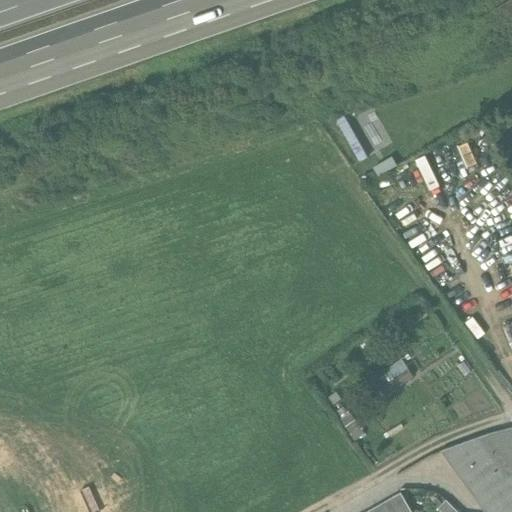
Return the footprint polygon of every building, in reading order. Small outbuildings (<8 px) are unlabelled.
[(511,431),(510,431),(486,437),(511,473),(511,431)] [(511,511),(511,473),(486,437),(440,453),(482,511),(511,511)] [(0,502),(11,497),(0,475),(0,502)] [(409,511),(399,493),(366,511),(409,511)] [(454,511),(444,502),(436,510),(437,511),(454,511)]
